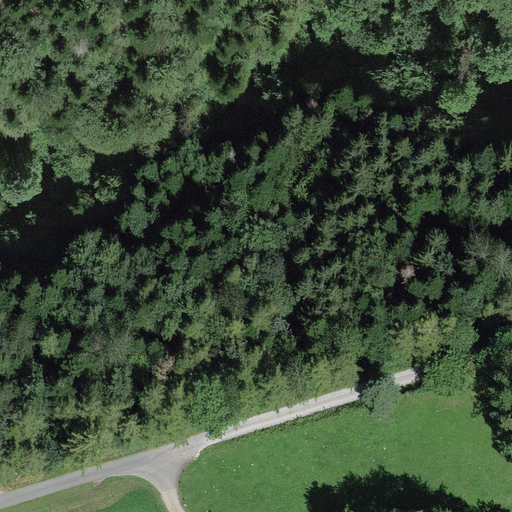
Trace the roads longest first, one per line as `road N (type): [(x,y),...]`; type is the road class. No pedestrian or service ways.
road 1 (track): [(162,453),(511,345)]
road 2 (track): [(0,503),(162,453)]
